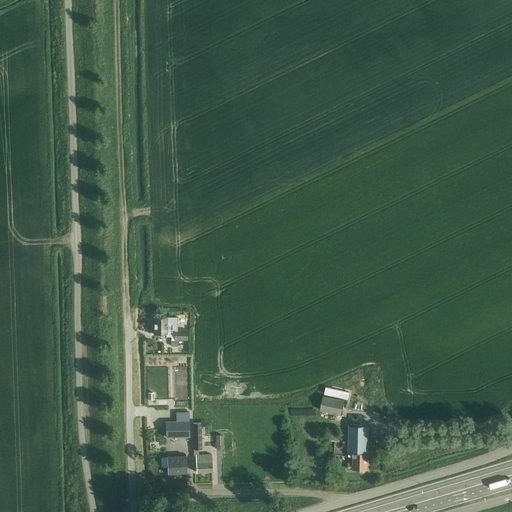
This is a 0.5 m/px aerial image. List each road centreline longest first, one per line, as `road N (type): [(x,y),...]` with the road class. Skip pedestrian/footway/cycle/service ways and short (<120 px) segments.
road 1 (unclassified): [(92,511),(79,413),(66,0)]
road 2 (unclassified): [(316,511),(511,447)]
road 3 (primary): [(511,463),(350,511)]
road 4 (primary): [(393,511),(511,478)]
